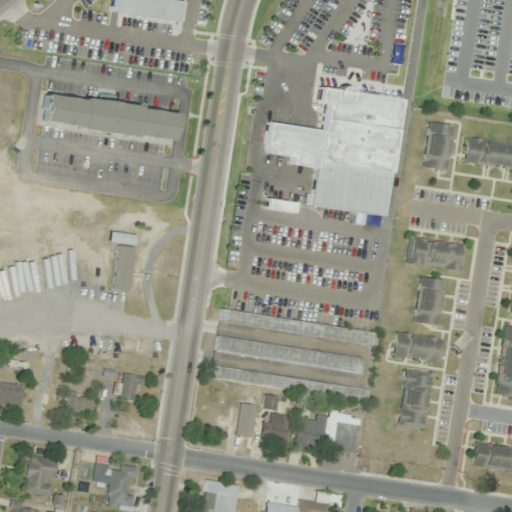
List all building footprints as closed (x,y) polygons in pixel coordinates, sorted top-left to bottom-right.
[(111,0),(109,13),(180,23),(183,2),(167,0),(111,0)] [(382,216),(399,99),(318,87),(316,101),(324,102),(320,130),(266,122),(261,152),(289,156),(288,164),(314,168),(310,195),(305,194),(303,205),(382,216)] [(42,126),(170,139),(173,110),(44,97),(42,126)] [(420,168),(445,171),(451,125),(427,122),(420,168)] [(511,143),(465,137),(461,163),(511,170),(511,143)] [(295,204),(266,198),(264,207),(293,213),(295,204)] [(108,245),(135,245),(135,234),(108,234),(108,245)] [(460,272),(464,244),(407,236),(403,264),(460,272)] [(110,291),(127,293),(133,248),(116,246),(110,291)] [(412,323),(436,327),(442,280),(418,277),(412,323)] [(218,324),(375,345),(376,332),(220,310),(218,324)] [(511,398),(511,327),(502,326),(493,396),(511,398)] [(436,364),(440,338),(394,331),(390,357),(436,364)] [(360,374),(362,357),(216,336),(213,353),(360,374)] [(368,389),(212,367),(210,380),(366,402),(368,389)] [(395,426),(423,430),(430,372),(402,369),(395,426)] [(143,379),(125,373),(116,397),(134,403),(143,379)] [(0,406),(21,406),(21,384),(0,384),(0,406)] [(275,411),(277,396),(264,395),(263,410),(275,411)] [(64,413),(92,414),(93,397),(65,396),(64,413)] [(259,437),(284,443),(290,417),(271,412),(269,423),(263,422),(259,437)] [(296,419),(292,451),(302,453),(303,446),(354,452),(358,418),(331,415),(330,417),(315,415),(314,421),(296,419)] [(511,473),(511,447),(473,442),(469,467),(511,473)] [(49,496),(51,481),(53,481),(55,458),(27,455),(23,494),(49,496)] [(131,511),(133,496),(125,496),(127,479),(135,480),(136,468),(119,465),(119,471),(107,470),(108,459),(95,458),(92,484),(107,486),(104,507),(131,511)] [(232,511),(237,486),(205,481),(200,509),(217,511),(232,511)] [(297,500),(296,511),(326,511),(328,506),(339,507),(340,495),(315,492),(314,502),(297,500)]
